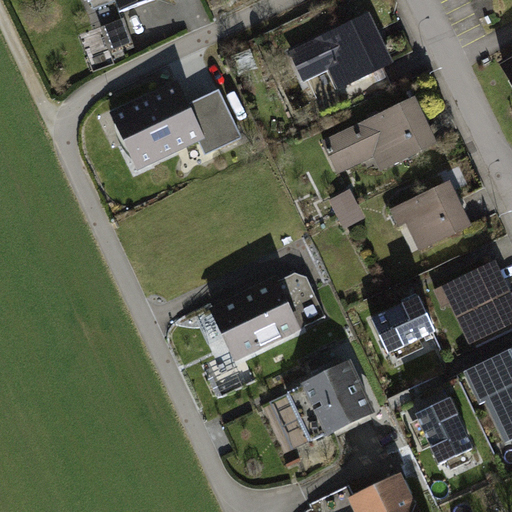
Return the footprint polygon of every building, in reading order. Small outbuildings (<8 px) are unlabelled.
[(87,0),(88,1),(91,0),(114,0),(120,13),(154,0),(87,0)] [(124,18),(100,27),(109,52),(133,43),(124,18)] [(366,18),(292,53),(304,78),(332,64),(342,85),(352,80),(383,65),(387,63),(379,46),(366,18)] [(101,31),(83,38),(88,51),(106,45),(101,31)] [(177,86),(114,116),(126,142),(131,140),(142,164),(201,136),(209,153),(240,138),(224,104),(193,119),(186,105),(177,86)] [(186,105),(193,119),(224,104),(218,90),(186,105)] [(411,102),(324,143),(336,169),(382,148),(389,164),(431,144),(422,125),(411,102)] [(445,185),(403,205),(424,248),(466,227),(458,211),(445,185)] [(332,202),(338,214),(353,207),(346,195),(332,202)] [(353,207),(338,214),(344,225),(358,218),(353,207)] [(489,265),(446,286),(472,339),(494,329),(489,318),(510,308),(509,307),(511,305),(511,300),(506,289),(495,265),(490,267),(489,265)] [(273,283),(215,311),(236,356),(294,329),(295,331),(325,317),(310,284),(280,298),(273,283)] [(434,332),(418,298),(409,303),(372,320),(387,353),(434,332)] [(511,351),(476,368),(509,437),(511,435),(511,351)] [(348,364),(287,393),(311,441),(371,412),(348,364)] [(472,449),(448,399),(440,403),(417,414),(440,464),(472,449)] [(398,480),(367,495),(374,511),(378,511),(382,510),(383,511),(415,511),(413,511),(398,480)]
